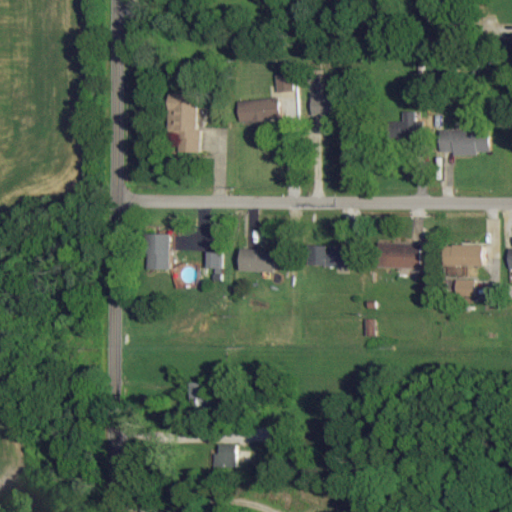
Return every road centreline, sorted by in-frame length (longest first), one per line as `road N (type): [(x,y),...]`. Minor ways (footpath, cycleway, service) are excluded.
road 1 (tertiary): [(125,0),(116,511)]
road 2 (residential): [(122,206),(511,208)]
